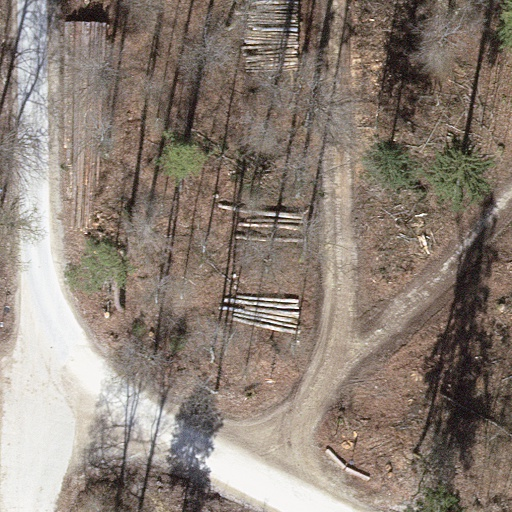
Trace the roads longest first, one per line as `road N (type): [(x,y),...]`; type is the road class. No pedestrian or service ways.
road 1 (tertiary): [(320,511),(38,382),(35,0)]
road 2 (track): [(332,0),(344,317),(318,390)]
road 3 (track): [(511,213),(414,322),(318,390)]
road 4 (track): [(27,511),(38,382),(0,369)]
